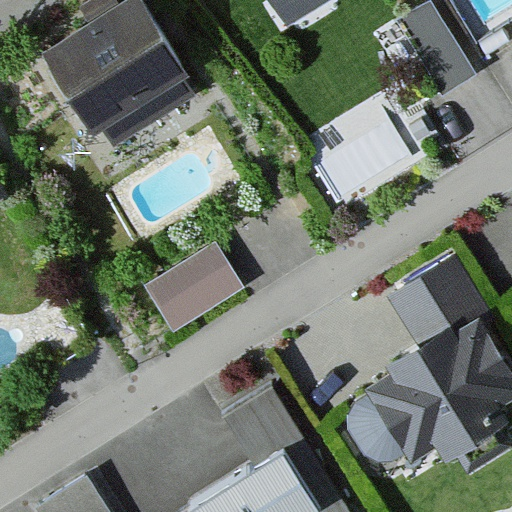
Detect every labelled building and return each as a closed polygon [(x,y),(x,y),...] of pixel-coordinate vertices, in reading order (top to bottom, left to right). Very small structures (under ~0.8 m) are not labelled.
[(140,0),(121,0),(49,45),(110,143),(196,90),(140,0)] [(315,0),(272,0),(285,19),(315,0)] [(418,0),(392,18),(440,89),(480,62),(438,0),(418,0)] [(175,321),(248,278),(219,230),(146,273),(175,321)] [(393,373),(364,390),(404,458),(439,438),(459,472),(506,444),(487,412),(511,397),(511,370),(448,262),(386,297),(414,346),(387,362),(393,373)] [(354,511),(269,385),(221,417),(253,465),(192,505),(197,511),(354,511)] [(104,511),(84,477),(35,506),(38,511),(104,511)]
